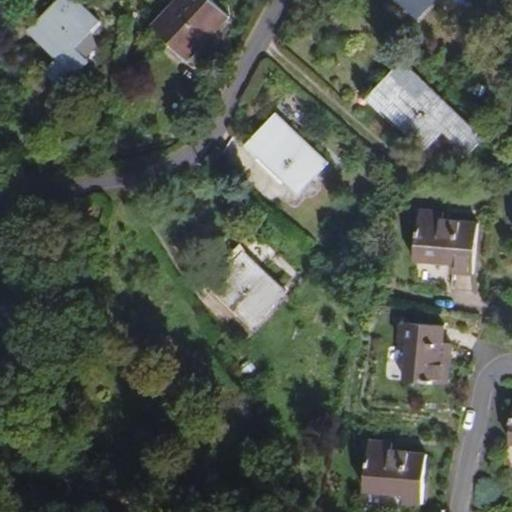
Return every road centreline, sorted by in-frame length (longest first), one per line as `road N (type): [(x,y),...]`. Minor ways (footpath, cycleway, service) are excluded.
road 1 (residential): [(0,197),(147,172),(199,147),(282,0)]
road 2 (residential): [(511,364),(485,384),(460,511)]
